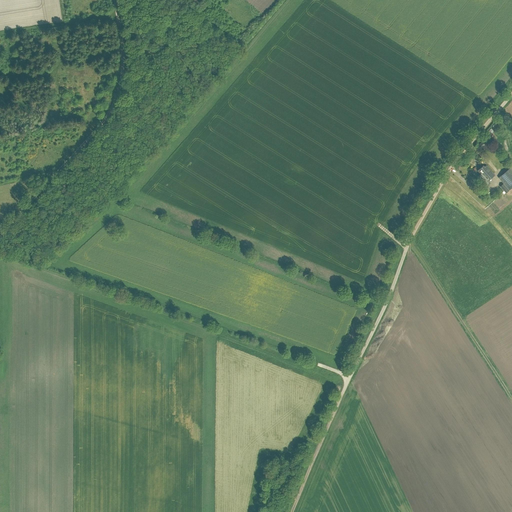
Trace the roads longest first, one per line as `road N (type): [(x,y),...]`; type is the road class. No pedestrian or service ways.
road 1 (unclassified): [(511,93),(451,165),(336,405)]
road 2 (track): [(117,15),(122,67),(114,102),(0,234)]
